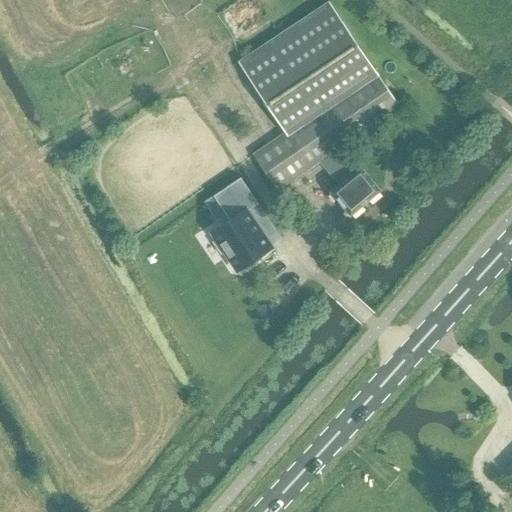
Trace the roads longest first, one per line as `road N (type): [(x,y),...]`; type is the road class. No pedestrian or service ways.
road 1 (track): [(0,181),(185,66),(210,68),(268,211)]
road 2 (primary): [(265,511),(511,241)]
